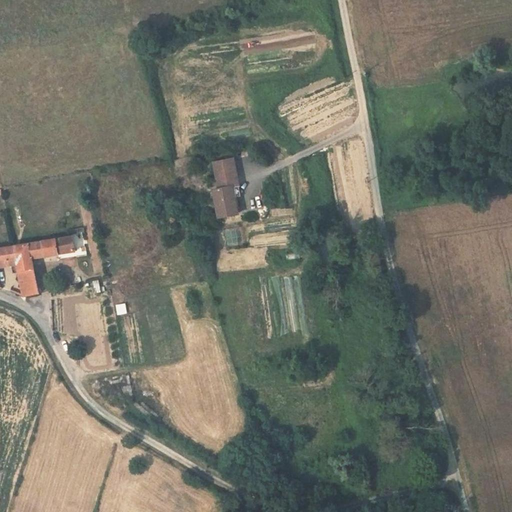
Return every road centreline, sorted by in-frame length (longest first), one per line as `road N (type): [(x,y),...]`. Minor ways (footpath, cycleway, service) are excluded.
road 1 (track): [(455,474),(382,231),(365,128)]
road 2 (track): [(40,318),(97,409),(276,511)]
road 3 (track): [(329,511),(455,474)]
road 4 (unclassified): [(365,128),(341,0)]
